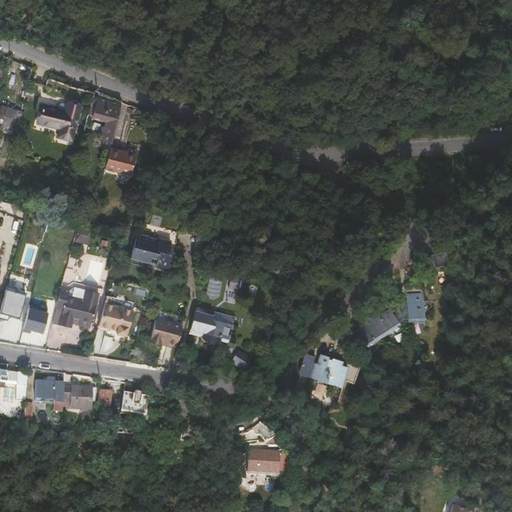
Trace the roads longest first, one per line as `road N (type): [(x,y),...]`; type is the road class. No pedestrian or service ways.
road 1 (residential): [(511,142),(286,154),(0,36)]
road 2 (residential): [(0,352),(221,385)]
road 3 (track): [(162,378),(221,419),(262,396)]
